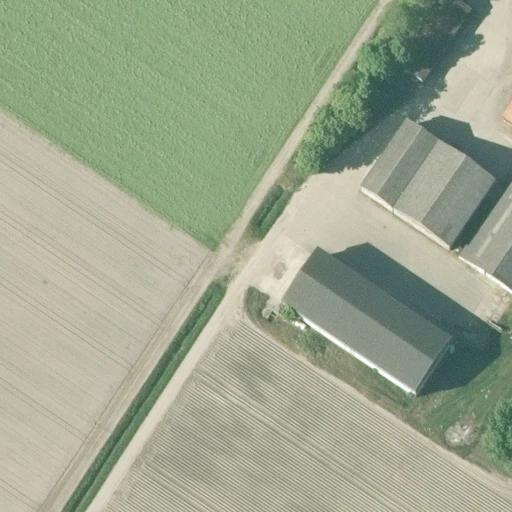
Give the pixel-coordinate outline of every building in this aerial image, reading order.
[(449,0),(442,0),(397,69),(423,86),(470,14),(449,0)] [(511,106),(503,121),(511,127),(511,106)] [(511,296),(511,182),(504,194),(406,128),(361,194),(449,254),(487,199),(496,205),(459,261),(511,296)] [(317,260),(282,310),(416,401),(450,350),(317,260)] [(299,360),(250,418),(268,434),(287,411),(284,409),(315,373),(299,360)]
